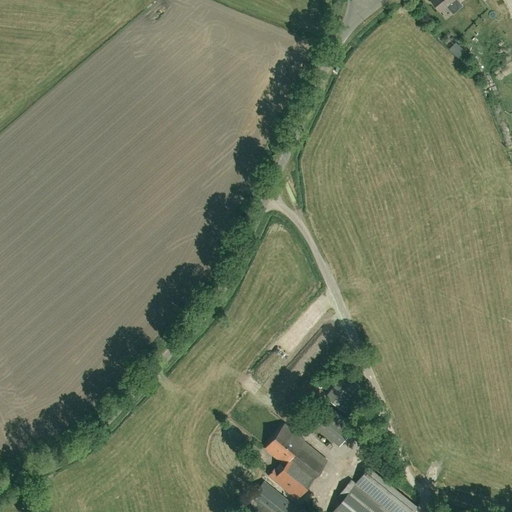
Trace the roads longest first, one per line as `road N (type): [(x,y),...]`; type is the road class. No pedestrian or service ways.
road 1 (unclassified): [(0,478),(87,439),(213,303),(267,195)]
road 2 (unclassified): [(267,195),(306,232),(409,475),(430,490)]
road 3 (unclassified): [(267,195),(339,41),(359,16)]
